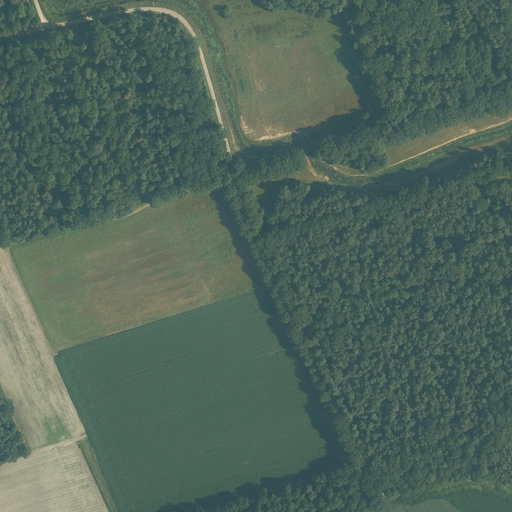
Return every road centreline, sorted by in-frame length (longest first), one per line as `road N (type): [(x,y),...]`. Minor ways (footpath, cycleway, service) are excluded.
road 1 (track): [(234,174),(291,313),(389,511)]
road 2 (track): [(234,174),(192,32),(175,12),(129,10),(0,40)]
road 3 (track): [(234,174),(123,218),(0,245)]
